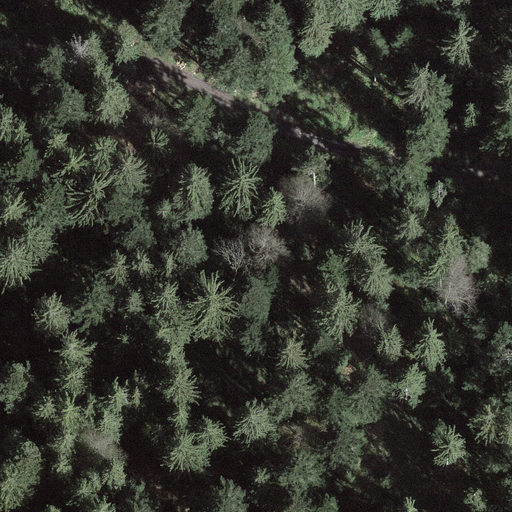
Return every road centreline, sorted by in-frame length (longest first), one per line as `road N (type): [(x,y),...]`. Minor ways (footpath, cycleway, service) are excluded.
road 1 (track): [(511,171),(402,164),(317,139),(135,65),(0,43)]
road 2 (track): [(198,86),(217,181),(253,244),(337,307),(362,350),(402,487),(418,511)]
